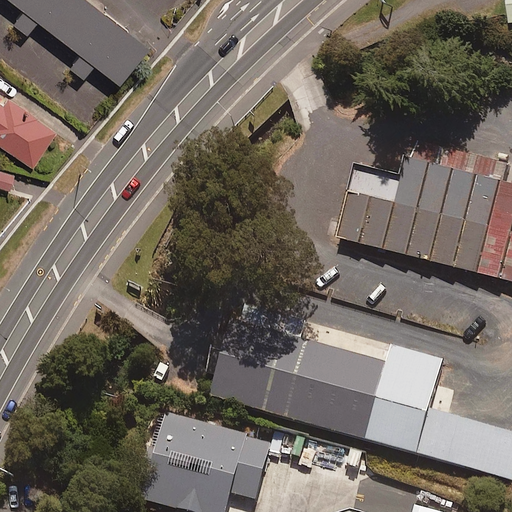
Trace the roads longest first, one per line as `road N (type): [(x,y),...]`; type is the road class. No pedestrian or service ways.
road 1 (secondary): [(311,0),(235,71),(91,242),(0,400)]
road 2 (track): [(179,384),(249,416),(373,450),(498,511)]
road 3 (secondary): [(0,341),(52,250),(198,61)]
